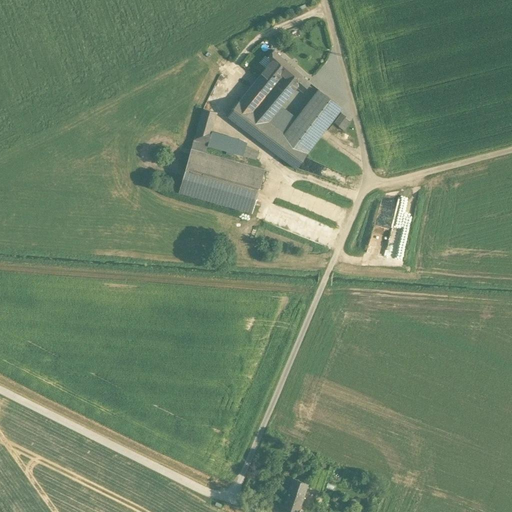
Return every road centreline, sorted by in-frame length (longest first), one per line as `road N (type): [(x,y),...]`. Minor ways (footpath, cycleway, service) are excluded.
road 1 (track): [(229,500),(367,186)]
road 2 (track): [(361,199),(269,164),(230,131),(221,106),(243,50),(327,8)]
road 3 (track): [(0,390),(265,511)]
road 4 (track): [(367,186),(325,0)]
road 5 (track): [(367,186),(511,150)]
